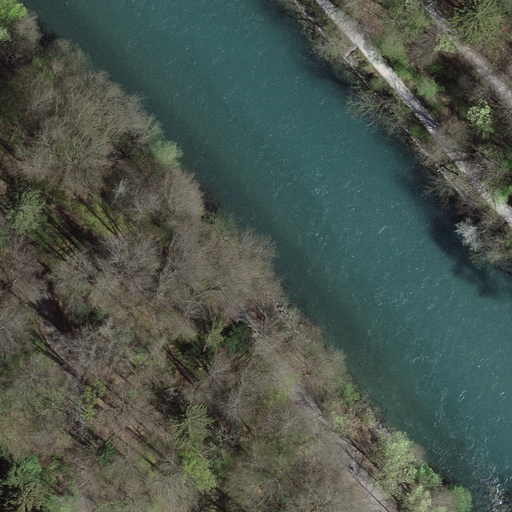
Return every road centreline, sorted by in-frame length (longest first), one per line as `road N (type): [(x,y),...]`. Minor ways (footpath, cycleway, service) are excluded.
road 1 (track): [(381,511),(152,197),(0,65)]
road 2 (track): [(0,225),(71,379),(82,511)]
